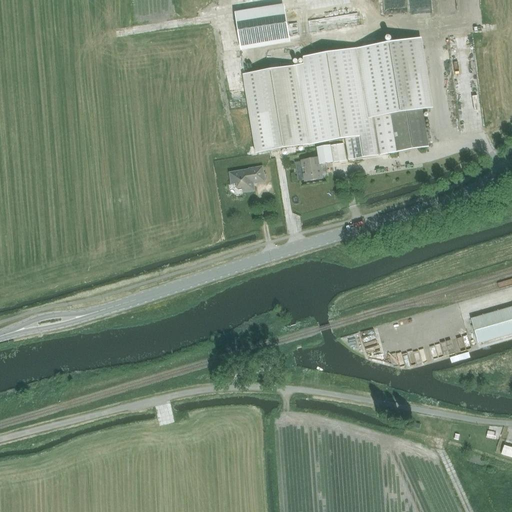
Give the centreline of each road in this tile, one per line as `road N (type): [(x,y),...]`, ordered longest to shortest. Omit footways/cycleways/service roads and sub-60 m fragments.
road 1 (unclassified): [(0,440),(219,389),(281,388),(511,424)]
road 2 (tertiary): [(92,313),(445,202),(511,165)]
